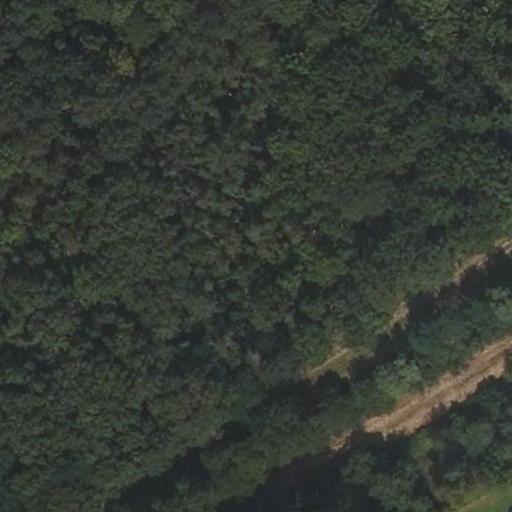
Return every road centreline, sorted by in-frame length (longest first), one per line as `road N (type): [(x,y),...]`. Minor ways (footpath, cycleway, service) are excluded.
road 1 (track): [(511,262),(96,511)]
road 2 (track): [(219,511),(511,345)]
